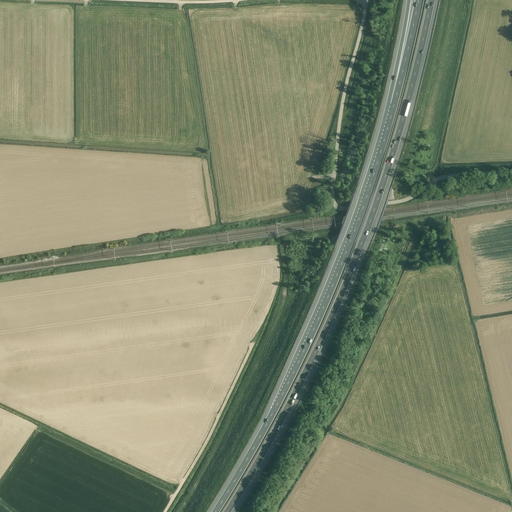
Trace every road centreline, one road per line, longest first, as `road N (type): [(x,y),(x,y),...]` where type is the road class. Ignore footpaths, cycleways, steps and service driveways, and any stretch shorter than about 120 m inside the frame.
road 1 (motorway): [(230,511),(322,338),(361,242),(431,0)]
road 2 (motorway): [(394,105),(329,295),(215,511)]
road 3 (unclassified): [(511,170),(436,177),(395,202),(332,204),(341,117),(368,0)]
